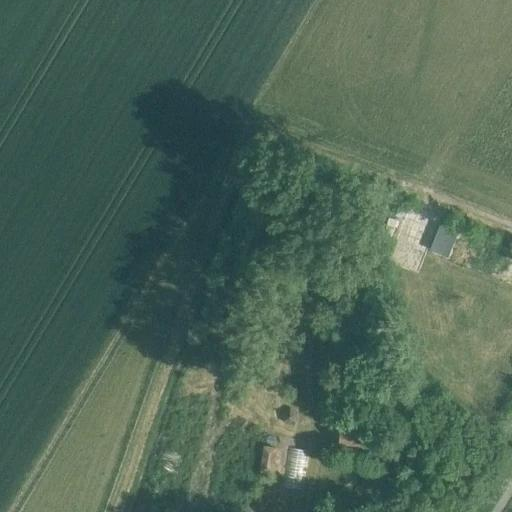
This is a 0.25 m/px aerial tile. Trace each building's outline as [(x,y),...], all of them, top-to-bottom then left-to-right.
[(289,409),(282,413),(283,422),(290,424),(296,420),(296,413),(289,409)] [(378,453),(381,431),(362,428),(364,415),(343,412),(337,447),(378,453)] [(273,472),(276,447),(263,445),(259,470),(273,472)] [(290,449),(284,486),(300,489),(306,451),(290,449)] [(401,480),(386,477),(382,504),(397,506),(401,480)]
